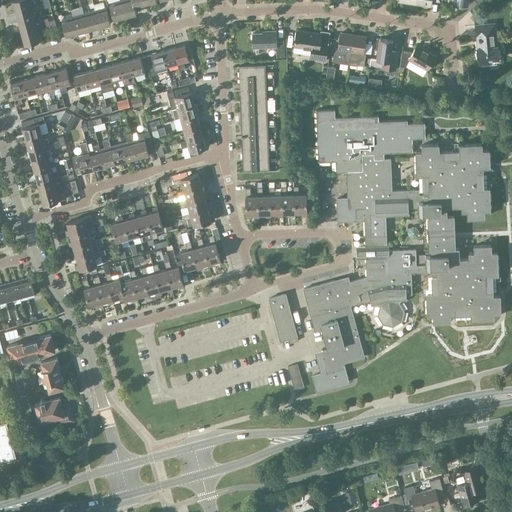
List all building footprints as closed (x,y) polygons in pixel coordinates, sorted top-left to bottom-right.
[(12,0),(16,11),(32,6),(30,0),(12,0)] [(113,19),(125,16),(120,0),(118,0),(109,3),(113,19)] [(136,13),(134,6),(132,0),(120,0),(125,16),(136,13)] [(19,22),(35,17),(32,6),(16,11),(19,22)] [(95,10),(99,26),(110,23),(106,7),(95,10)] [(88,29),(99,26),(95,10),(84,13),(88,29)] [(77,32),(88,29),(84,13),(73,16),(77,32)] [(66,35),(77,32),(73,16),(61,19),(66,35)] [(22,33),(38,28),(35,17),(19,22),(22,33)] [(496,45),(495,26),(494,23),(474,24),(478,64),(489,63),(489,59),(499,59),(497,45),(496,45)] [(38,28),(22,33),(25,44),(41,40),(38,28)] [(327,45),(320,44),(321,34),(297,30),(296,38),(295,38),(294,46),(311,48),(309,58),(325,61),(327,45)] [(284,41),(276,41),(276,31),(265,31),(265,33),(252,33),(253,47),(276,46),(276,57),(284,57),(284,41)] [(348,64),(353,34),(340,32),(338,48),(335,47),(333,62),(348,64)] [(363,52),(366,36),(353,34),(348,64),(356,65),(356,64),(364,66),(366,53),(363,52)] [(395,70),(397,54),(391,53),(392,40),(379,38),(376,59),(383,60),(382,68),(395,70)] [(185,68),(184,63),(189,61),(185,45),(173,48),(178,64),(179,70),(185,68)] [(419,66),(420,65),(427,69),(435,56),(416,45),(412,52),(402,50),(399,66),(405,67),(409,59),(414,62),(414,63),(419,66)] [(167,67),(178,64),(173,48),(162,51),(167,67)] [(168,70),(167,67),(162,51),(152,54),(152,55),(146,56),(149,68),(151,75),(168,70)] [(144,70),(149,68),(146,56),(141,58),(140,57),(129,60),(134,76),(145,73),(144,70)] [(135,82),(134,76),(129,60),(118,63),(123,79),(124,85),(135,82)] [(117,81),(123,79),(118,63),(107,66),(113,88),(119,86),(117,81)] [(239,78),(265,77),(265,65),(239,66),(239,78)] [(114,89),(113,88),(107,66),(96,69),(101,85),(100,85),(102,92),(114,89)] [(327,66),(326,78),(334,79),(335,67),(327,66)] [(67,90),(66,86),(70,84),(66,68),(55,71),(60,87),(61,92),(67,90)] [(89,88),(100,85),(101,85),(96,69),(85,72),(89,88)] [(54,89),(60,87),(55,71),(44,74),(48,90),(50,95),(55,94),(54,89)] [(78,91),(89,88),(85,72),(74,75),(78,91)] [(38,93),(48,90),(44,74),(33,77),(38,93)] [(26,96),(38,93),(33,77),(22,80),(26,96)] [(179,86),(191,83),(190,77),(177,80),(179,86)] [(240,89),(266,88),(265,77),(239,78),(240,89)] [(26,96),(22,80),(11,83),(15,99),(16,104),(22,102),(21,98),(26,96)] [(172,109),(194,103),(191,92),(190,92),(188,87),(167,92),(172,109)] [(240,101),(266,100),(266,88),(240,89),(240,101)] [(131,100),(133,107),(143,104),(141,97),(131,100)] [(119,109),(129,106),(127,98),(117,101),(119,109)] [(241,113),(267,112),(266,100),(240,101),(241,113)] [(180,118),(197,114),(194,103),(172,109),(174,120),(180,118)] [(474,252),(469,253),(469,258),(459,258),(458,248),(455,248),(453,215),(446,216),(446,205),(461,205),(462,210),(467,210),(467,217),(484,216),(484,209),(490,209),(489,187),(483,187),(482,166),(489,166),(489,149),(481,149),(481,143),(459,144),(459,150),(438,151),(438,144),(421,145),(422,152),(416,152),(416,174),(422,174),(423,190),(428,190),(429,195),(418,195),(418,190),(391,191),(390,158),(383,159),(383,152),(412,151),(411,138),(425,137),(424,122),(407,123),(407,119),(378,120),(378,115),(335,117),(334,109),(316,109),(318,161),(335,160),(336,171),(347,171),(348,198),(337,198),(338,220),(365,219),(366,246),(361,248),(360,248),(361,249),(361,251),(361,254),(361,255),(366,257),(367,277),(349,282),(348,276),(304,288),(315,331),(322,329),(329,354),(322,356),(326,371),(312,375),(316,390),(348,381),(343,362),(364,357),(350,305),(370,299),(371,304),(377,303),(380,305),(378,314),(383,323),(392,325),(401,320),(403,311),(398,302),(400,299),(401,299),(406,299),(406,293),(411,293),(410,272),(437,271),(437,275),(432,276),(432,292),(426,292),(427,314),(433,314),(433,321),(450,321),(450,313),(471,313),(471,319),(493,318),(493,312),(500,311),(500,295),(492,295),(492,274),(498,274),(497,252),(491,252),(491,245),(474,245),(474,252)] [(20,118),(32,115),(31,110),(19,113),(20,118)] [(241,124),(267,123),(267,112),(241,113),(241,124)] [(72,126),(78,117),(71,113),(66,122),(72,126)] [(183,129),(200,125),(197,114),(180,118),(183,129)] [(25,138),(42,134),(39,122),(44,121),(43,116),(21,122),(25,138)] [(241,136),(267,135),(267,123),(241,124),(241,136)] [(159,136),(157,130),(156,125),(151,127),(154,138),(159,136)] [(186,141),(203,136),(200,125),(183,129),(186,141)] [(137,156),(133,140),(130,131),(124,133),(127,142),(122,143),(126,159),(137,156)] [(154,150),(151,139),(148,131),(136,134),(137,139),(133,140),(137,156),(148,153),(148,152),(154,150)] [(47,138),(43,139),(42,134),(25,138),(28,149),(45,145),(45,144),(49,143),(47,138)] [(242,148),(268,147),(267,135),(241,136),(242,148)] [(182,148),(188,146),(190,152),(206,147),(203,136),(186,141),(181,142),(182,148)] [(115,162),(111,146),(108,138),(102,140),(104,148),(100,149),(104,165),(115,162)] [(89,152),(86,140),(79,141),(82,152),(72,155),(77,173),(93,168),(89,152)] [(100,149),(99,143),(92,145),(94,151),(89,152),(93,168),(104,165),(100,149)] [(115,162),(126,159),(122,143),(111,146),(115,162)] [(156,145),(159,156),(164,155),(161,143),(156,145)] [(45,145),(28,149),(31,160),(48,156),(48,155),(51,155),(49,150),(46,150),(45,145)] [(242,159),(268,158),(268,147),(242,148),(242,159)] [(51,167),(49,161),(48,156),(31,160),(34,172),(51,167)] [(243,171),(269,170),(268,158),(242,159),(243,171)] [(57,170),(52,171),(51,167),(34,172),(37,182),(54,178),(58,177),(57,170)] [(201,185),(205,184),(203,179),(200,180),(198,173),(173,180),(175,185),(178,184),(181,184),(182,184),(184,189),(201,185)] [(60,181),(55,182),(54,178),(37,182),(40,193),(57,189),(57,188),(61,187),(60,181)] [(72,193),(78,192),(75,180),(69,181),(72,193)] [(203,191),(201,185),(184,189),(176,191),(178,196),(182,195),(183,195),(185,195),(187,201),(204,196),(208,195),(207,190),(203,191)] [(295,212),(293,194),(287,194),(287,192),(286,190),(286,186),(281,187),(281,194),(283,212),(290,212),(290,216),(295,216),(295,212)] [(293,194),(295,212),(302,212),(302,215),(306,215),(306,193),(299,193),(299,192),(298,190),(298,186),(293,186),(293,194)] [(258,213),(257,195),(251,195),(251,193),(250,191),(250,187),(245,188),(246,213),(254,213),(254,217),(259,217),(258,213)] [(271,213),(269,194),(263,195),(263,192),(262,191),(262,187),(257,187),(257,195),(258,213),(266,213),(266,216),(271,216),(271,213)] [(283,212),(281,194),(275,194),(275,193),(274,191),(274,187),(269,187),(269,194),(271,213),(277,212),(277,216),(283,216),(283,212)] [(63,192),(58,193),(57,189),(40,193),(43,205),(65,199),(63,192)] [(190,213),(208,208),(211,207),(210,202),(206,203),(204,196),(187,201),(180,203),(181,208),(184,207),(187,207),(189,207),(190,213)] [(151,230),(151,231),(153,238),(157,237),(156,233),(157,231),(156,229),(163,227),(157,207),(152,208),(153,211),(147,213),(151,230)] [(190,213),(183,215),(184,219),(188,218),(190,218),(192,218),(194,224),(214,218),(213,214),(209,215),(208,208),(190,213)] [(151,230),(147,213),(146,210),(141,211),(142,214),(135,216),(140,233),(139,234),(141,241),(146,240),(145,236),(145,234),(145,232),(151,231),(151,230)] [(140,233),(135,216),(134,213),(129,214),(130,218),(124,219),(123,219),(128,237),(127,237),(129,245),(134,244),(133,239),(134,238),(133,235),(139,234),(140,233)] [(70,234),(88,229),(86,223),(88,222),(89,221),(93,220),(92,215),(67,221),(69,229),(66,229),(67,235),(70,234)] [(123,219),(124,219),(123,216),(118,217),(119,221),(112,223),(118,248),(123,247),(122,243),(122,241),(122,238),(127,237),(128,237),(123,219)] [(73,245),(91,240),(89,234),(91,234),(92,232),(96,231),(95,227),(88,229),(70,234),(72,240),(69,241),(70,246),(73,245)] [(204,245),(208,263),(209,266),(214,265),(213,261),(220,259),(213,235),(208,236),(209,240),(209,241),(209,243),(204,245)] [(76,257),(94,252),(92,246),(94,245),(95,244),(99,243),(98,238),(91,240),(73,245),(75,252),(72,253),(73,258),(76,257)] [(208,263),(204,245),(202,238),(197,239),(198,243),(198,244),(198,246),(192,248),(196,266),(197,269),(203,267),(202,264),(208,263)] [(196,266),(192,248),(190,241),(185,242),(186,246),(186,248),(186,250),(180,251),(182,260),(177,262),(178,266),(180,274),(190,271),(189,268),(196,266)] [(76,269),(97,263),(95,257),(97,257),(99,255),(102,254),(101,250),(94,252),(76,257),(78,264),(75,265),(76,269)] [(178,266),(172,267),(171,265),(170,264),(169,260),(164,261),(166,269),(171,286),(178,284),(179,287),(184,286),(180,274),(178,266)] [(166,269),(160,270),(160,269),(159,267),(158,263),(153,264),(155,272),(160,289),(166,287),(167,291),(172,289),(171,286),(166,269)] [(155,272),(149,274),(149,272),(147,270),(146,266),(141,268),(143,275),(148,292),(155,290),(156,294),(161,292),(160,289),(155,272)] [(143,275),(137,277),(137,275),(136,274),(134,270),(130,271),(132,278),(137,295),(144,293),(144,297),(149,296),(148,292),(143,275)] [(120,278),(119,278),(113,279),(113,278),(111,276),(110,272),(105,274),(107,281),(108,281),(112,298),(113,298),(119,296),(120,300),(125,298),(120,278)] [(132,278),(126,280),(125,278),(124,276),(123,273),(118,274),(119,278),(120,278),(125,298),(132,297),(133,300),(138,299),(137,295),(132,278)] [(108,281),(107,281),(102,283),(101,281),(100,279),(99,276),(94,277),(96,284),(101,301),(108,299),(109,303),(113,302),(113,298),(112,298),(108,281)] [(23,279),(27,296),(34,294),(30,277),(23,279)] [(20,297),(27,296),(23,279),(16,281),(20,297)] [(96,284),(89,286),(89,284),(88,283),(87,279),(82,280),(89,305),(96,303),(97,306),(102,305),(101,301),(96,284)] [(13,299),(20,297),(16,281),(9,282),(13,299)] [(6,301),(13,299),(9,282),(2,284),(6,301)] [(280,340),(284,339),(297,336),(285,293),(269,298),(280,340)] [(7,345),(12,361),(55,350),(51,334),(7,345)] [(58,368),(60,368),(57,357),(41,361),(43,369),(41,369),(43,377),(59,372),(58,368)] [(65,387),(62,376),(60,376),(59,372),(43,377),(45,384),(47,383),(49,391),(65,387)] [(22,374),(16,376),(20,391),(26,390),(22,374)] [(27,394),(21,396),(25,412),(31,410),(27,394)] [(53,403),(61,401),(59,396),(35,403),(36,409),(53,405),(53,403)] [(74,420),(69,403),(62,405),(61,401),(53,403),(53,405),(36,409),(40,421),(59,416),(61,423),(74,420)] [(0,459),(1,462),(16,458),(6,421),(0,422),(0,459)] [(423,465),(437,461),(436,456),(421,459),(423,465)] [(463,504),(477,500),(475,491),(482,490),(475,468),(464,471),(467,482),(457,485),(463,504)] [(407,499),(412,498),(416,511),(431,506),(431,507),(440,505),(438,500),(445,498),(439,477),(429,480),(431,489),(415,493),(413,484),(403,487),(407,499)] [(395,511),(405,508),(401,495),(388,498),(389,503),(370,508),(370,511),(395,511)]
